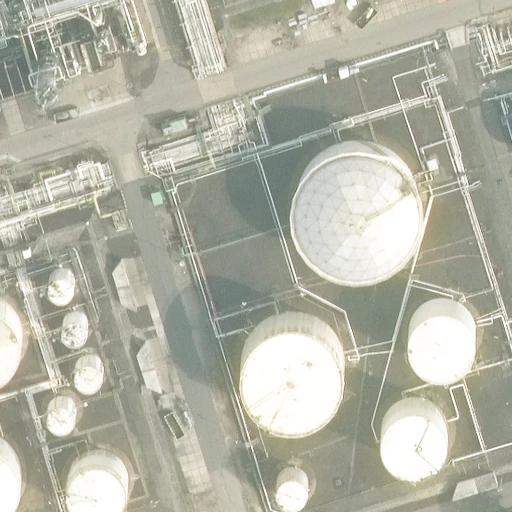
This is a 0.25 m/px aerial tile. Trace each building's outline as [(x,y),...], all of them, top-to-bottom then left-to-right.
[(94,32),(85,35),(93,63),(102,60),(94,32)] [(0,52),(0,91),(37,80),(26,44),(0,52)] [(187,126),(184,117),(161,124),(164,133),(187,126)] [(422,200),(422,198),(421,186),(417,173),(411,162),(404,153),(393,145),(383,139),(369,135),(357,135),(344,136),(333,140),(323,146),(314,153),(307,162),(300,174),(296,186),(295,200),(297,213),(300,223),(307,235),(315,244),(324,252),(335,257),(347,261),(361,262),(374,260),(385,257),(394,251),(404,244),(411,235),(417,223),(421,211),(422,200)] [(78,280),(78,279),(77,274),(74,270),(71,268),(67,267),(62,267),(58,270),(54,274),(53,279),(54,283),(56,287),(60,290),(65,291),(69,290),(74,288),(77,284),(78,280)] [(25,334),(25,333),(24,326),(23,320),(19,313),(15,307),(8,301),(3,298),(0,296),(0,369),(1,369),(9,365),(14,361),(18,356),(22,349),(24,341),(25,334)] [(477,332),(477,331),(476,325),(474,319),(471,314),(468,310),(464,306),(459,303),(453,301),(447,300),(441,300),(433,302),(428,304),(423,309),(419,314),(416,319),(414,325),(413,331),(414,337),(416,343),(418,349),(422,353),(427,358),(433,361),(443,363),(450,363),(456,361),(463,358),(467,354),(471,349),(474,343),(476,337),(477,332)] [(347,362),(347,361),(346,351),(343,340),(338,332),(332,324),(322,317),(313,312),(304,310),(294,309),(286,310),(276,312),(267,317),(258,325),(251,333),(247,340),(244,351),(243,361),(244,371),(247,379),(251,387),(256,395),(264,403),(273,408),(284,411),(294,413),(306,411),(315,408),(325,403),(332,397),(337,391),(342,382),(345,372),(347,362)] [(92,324),(92,323),(91,318),(89,315),(85,312),(80,311),(76,312),(72,314),(69,318),(68,323),(69,327),(71,331),(75,334),(79,335),(84,335),(88,332),(91,329),(92,324)] [(107,368),(107,367),(106,363),(104,359),(101,357),(96,355),(91,356),(87,358),(84,362),(83,367),(83,371),(86,375),(89,378),(94,379),(98,379),(102,377),(106,373),(107,368)] [(78,409),(77,404),(75,399),(70,396),(65,394),(60,395),(54,398),(51,402),(50,408),(51,414),(54,419),(59,422),(64,423),(68,423),(74,419),(77,414),(78,409)] [(449,430),(449,429),(448,424),(447,418),(444,412),(440,407),(435,403),(428,399),(422,398),(416,397),(412,398),(405,400),(400,403),(395,407),(391,412),(388,418),(386,424),(386,430),(386,436),(388,441),(391,447),(395,451),(401,456),(405,458),(411,460),(418,461),(426,460),(431,457),(437,454),(440,451),(444,446),(447,440),(448,436),(449,430)] [(24,473),(24,472),(23,463),(20,456),(17,449),(12,444),(7,439),(0,435),(0,434),(0,509),(2,509),(9,504),(15,497),(20,489),(23,481),(24,473)] [(127,480),(126,474),(124,468),(122,463),(118,458),(113,454),(108,451),(102,449),(97,448),(89,449),(84,450),(78,453),(73,457),(69,461),(66,467),(64,473),(63,480),(64,486),(66,492),(69,498),(73,502),(78,506),(82,509),(89,511),(94,511),(100,511),(106,509),(112,506),(117,502),(122,496),(124,491),(126,486),(127,480)] [(310,482),(308,476),(306,471),(302,469),(296,467),(291,468),(286,471),(282,475),(281,481),(282,487),(285,491),(290,495),(294,496),(300,495),(305,492),(308,488),(310,482)]
